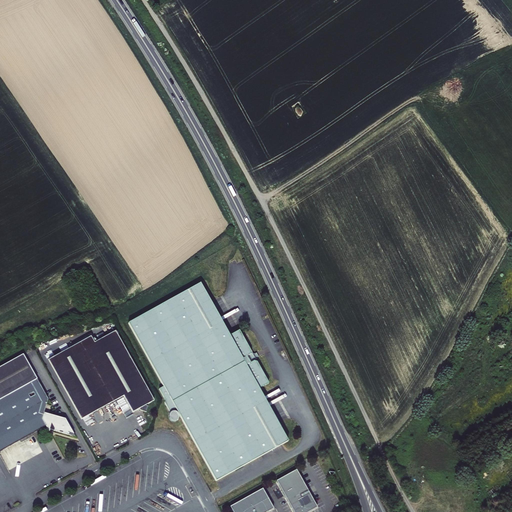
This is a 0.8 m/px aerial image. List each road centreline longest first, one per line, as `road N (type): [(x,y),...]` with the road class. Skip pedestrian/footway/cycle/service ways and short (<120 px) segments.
road 1 (track): [(144,0),(253,183),(414,511)]
road 2 (primary): [(335,423),(240,213),(116,0)]
road 3 (residential): [(19,511),(156,438),(176,446),(213,511)]
road 4 (unknown): [(38,362),(97,468)]
